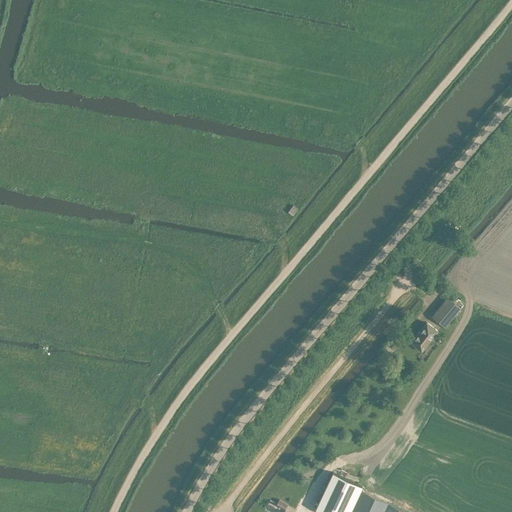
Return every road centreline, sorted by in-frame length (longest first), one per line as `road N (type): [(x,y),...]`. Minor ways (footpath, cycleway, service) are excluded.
road 1 (track): [(112,511),(191,381),(511,0)]
road 2 (unclassified): [(186,511),(221,449),(303,342),(511,98)]
road 3 (track): [(0,217),(147,242),(216,292),(229,336)]
